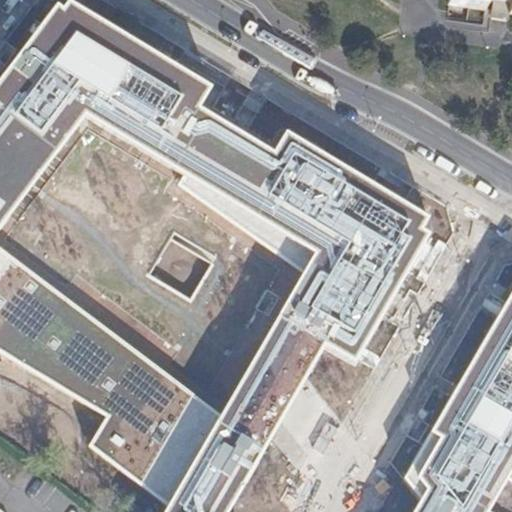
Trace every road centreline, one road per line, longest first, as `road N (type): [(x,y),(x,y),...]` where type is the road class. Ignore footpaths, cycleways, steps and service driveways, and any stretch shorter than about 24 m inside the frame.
road 1 (residential): [(511,185),(190,0)]
road 2 (residential): [(329,511),(511,201)]
